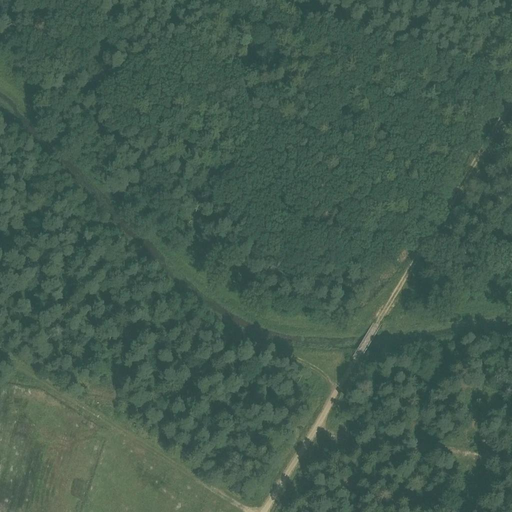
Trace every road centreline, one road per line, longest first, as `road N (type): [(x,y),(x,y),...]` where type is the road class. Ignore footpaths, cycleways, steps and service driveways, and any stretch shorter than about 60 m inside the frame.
road 1 (track): [(268,511),(511,113)]
road 2 (track): [(31,374),(247,511)]
road 3 (track): [(511,457),(318,430)]
